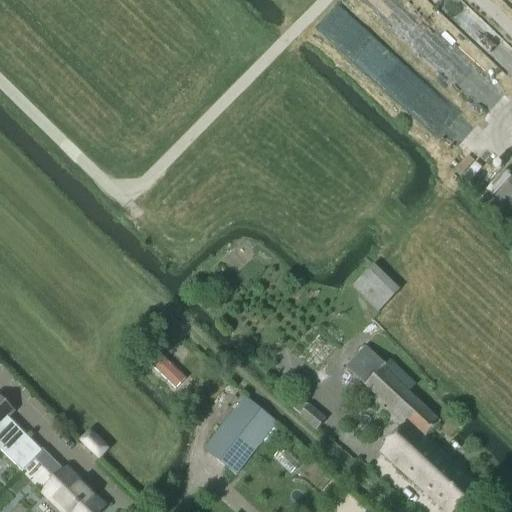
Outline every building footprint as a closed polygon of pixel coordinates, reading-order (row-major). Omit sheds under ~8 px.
[(403,286),(377,260),(354,283),(380,309),(403,286)] [(365,346),(346,368),(407,425),(381,453),(445,511),(468,511),(485,494),(449,462),(439,453),(424,440),(439,424),(407,393),(414,386),(389,361),(385,365),(365,346)] [(186,380),(158,354),(148,364),(176,391),(186,380)] [(245,398),(204,450),(237,476),(278,424),(245,398)] [(0,399),(0,450),(22,472),(34,460),(55,482),(43,494),(61,511),(100,511),(105,508),(67,470),(64,473),(42,451),(41,452),(7,419),(13,413),(0,399)]
